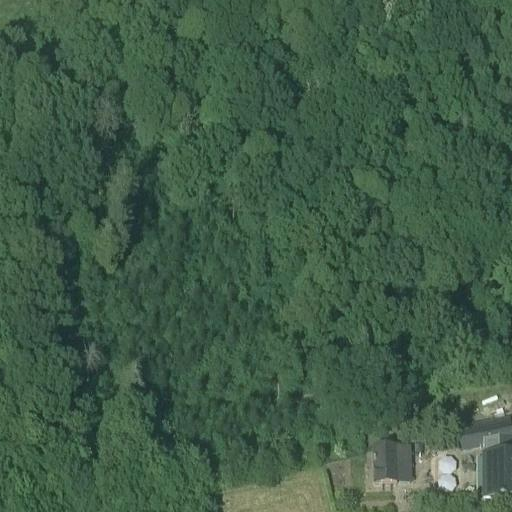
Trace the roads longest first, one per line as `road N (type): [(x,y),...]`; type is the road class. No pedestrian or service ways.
road 1 (track): [(511,349),(463,341),(327,390),(200,417),(125,413),(94,316),(107,130),(92,61)]
road 2 (track): [(511,85),(417,0)]
